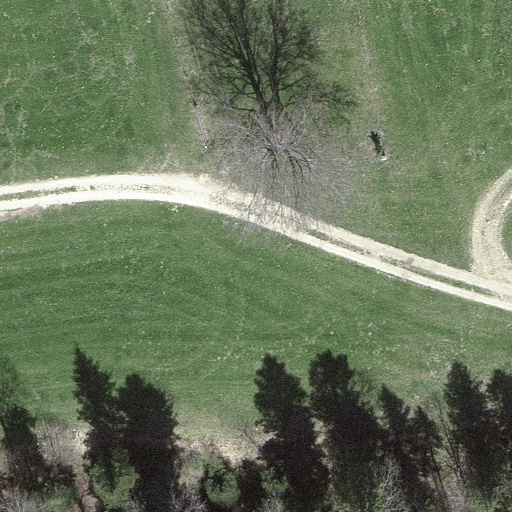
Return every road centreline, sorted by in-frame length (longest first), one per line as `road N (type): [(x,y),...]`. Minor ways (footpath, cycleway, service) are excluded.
road 1 (track): [(511,296),(168,185),(0,196)]
road 2 (track): [(511,283),(486,242),(485,213),(498,186),(511,178)]
